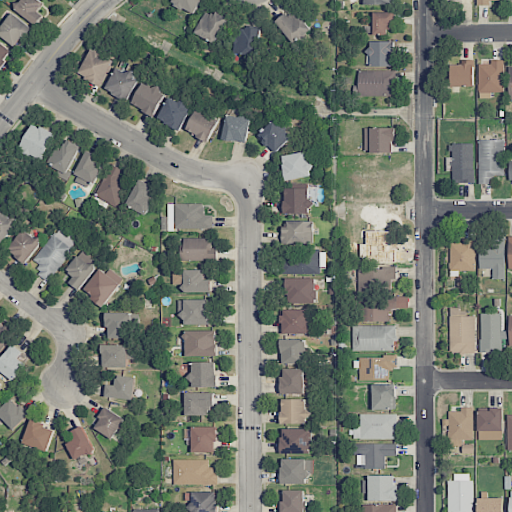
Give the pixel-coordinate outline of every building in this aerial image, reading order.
[(21,0),(15,9),(36,25),(43,16),(38,11),(44,4),(39,0),(21,0)] [(194,15),(201,0),(173,0),(172,3),(194,15)] [(275,22),(295,44),(310,30),(291,8),(275,22)] [(196,35),(217,43),(227,18),(205,10),(196,35)] [(373,35),(387,35),(387,26),(395,25),(394,12),(373,13),(373,35)] [(0,35),(17,48),(32,27),(12,13),(0,29),(0,35)] [(236,28),(235,58),(259,59),(260,29),(236,28)] [(0,67),(13,52),(0,41),(0,67)] [(394,66),(394,41),(369,42),(370,67),(394,66)] [(92,48),(79,75),(102,86),(115,59),(92,48)] [(474,87),(474,60),(463,60),(463,66),(451,65),(451,87),(474,87)] [(504,93),(504,60),(490,60),(490,65),(479,65),(478,93),(504,93)] [(116,67),(106,91),(129,101),(139,77),(116,67)] [(395,71),(359,71),(359,86),(354,86),(354,96),(395,96),(395,71)] [(154,116),(166,94),(144,83),(132,104),(154,116)] [(158,120),(180,130),(191,107),(169,97),(158,120)] [(209,142),(219,118),(197,108),(186,131),(209,142)] [(223,139),(248,142),(250,119),(226,116),(223,139)] [(258,136),(274,154),(292,138),(275,120),(258,136)] [(57,135),(34,123),(20,149),(43,161),(57,135)] [(394,152),(394,128),(365,128),(365,152),(394,152)] [(82,147),(68,139),(62,150),(58,148),(49,164),(67,174),(82,147)] [(504,140),(479,140),(480,184),(492,184),(492,176),(504,175),(504,140)] [(473,144),(452,144),(453,183),(474,182),(473,144)] [(97,164),(99,156),(86,151),(74,182),(92,189),(102,166),(97,164)] [(286,181),(311,176),(307,152),(282,156),(286,181)] [(118,205),(131,174),(111,165),(98,197),(118,205)] [(147,216),(159,189),(139,179),(126,206),(147,216)] [(310,188),(284,189),(284,214),(310,214),(310,188)] [(213,215),(205,215),(204,203),(168,204),(168,217),(162,217),(162,230),(213,229),(213,215)] [(4,214),(0,210),(0,242),(21,219),(9,208),(4,214)] [(313,221),(283,221),(283,243),(312,244),(313,221)] [(34,261),(42,266),(36,273),(48,282),(79,240),(60,225),(34,261)] [(25,264),(41,244),(24,230),(8,249),(25,264)] [(183,239),(183,261),(212,260),(211,238),(183,239)] [(450,270),(474,271),(475,239),(462,238),(462,243),(450,242),(450,270)] [(505,239),(489,239),(489,247),(480,247),(479,269),(492,269),(492,279),(504,279),(505,239)] [(74,277),(69,283),(79,290),(99,266),(81,252),(66,271),(74,277)] [(358,269),(358,289),(395,288),(395,268),(358,269)] [(102,307),(120,285),(102,269),(83,291),(102,307)] [(211,292),(211,280),(204,280),(204,270),(184,270),(184,293),(211,292)] [(316,278),(286,279),(286,303),(317,303),(316,278)] [(389,322),(389,308),(408,308),(408,300),(362,298),(362,321),(389,322)] [(209,325),(210,300),(184,299),(183,324),(209,325)] [(450,353),(475,354),(476,317),(466,316),(467,309),(451,309),(450,353)] [(309,310),(282,310),(282,334),(310,334),(309,310)] [(131,338),(132,313),(108,313),(107,338),(131,338)] [(503,314),(481,313),(481,352),(501,353),(502,338),(503,339),(503,314)] [(395,325),(353,325),(352,351),(395,351),(395,325)] [(0,351),(12,334),(0,326),(0,351)] [(216,330),(185,331),(186,357),(217,356),(216,330)] [(283,364),(306,363),(305,338),(282,339),(283,364)] [(18,359),(22,352),(12,345),(0,361),(0,370),(14,381),(25,364),(18,359)] [(103,345),(102,367),(127,368),(128,346),(103,345)] [(359,357),(360,380),(389,380),(389,369),(397,369),(397,357),(359,357)] [(217,362),(183,362),(183,378),(192,378),(192,387),(217,387),(217,362)] [(304,368),(281,368),(281,395),(304,394),(304,368)] [(106,384),(105,397),(133,400),(135,378),(117,376),(116,385),(106,384)] [(396,384),(372,385),(373,410),(396,410),(396,384)] [(185,416),(213,416),(214,393),(185,392),(185,416)] [(0,409),(0,416),(13,430),(29,415),(13,398),(0,409)] [(281,424),(307,424),(308,399),(281,399),(281,424)] [(125,419),(107,407),(94,427),(113,439),(125,419)] [(474,408),(460,407),(460,411),(448,411),(448,419),(443,419),(442,426),(450,426),(449,446),(462,446),(462,440),(473,440),(474,408)] [(503,408),(491,408),(491,412),(479,411),(478,439),(502,440),(503,408)] [(396,414),(360,414),(361,426),(354,427),(354,439),(396,439),(396,414)] [(22,444),(46,453),(55,429),(31,420),(22,444)] [(94,450),(83,426),(72,431),(75,439),(66,443),(74,460),(94,450)] [(192,427),(193,452),(217,452),(216,426),(192,427)] [(310,428),(281,429),(281,454),(311,454),(310,428)] [(385,469),(385,456),(397,456),(397,444),(355,444),(355,456),(365,456),(365,469),(385,469)] [(217,485),(218,469),(209,469),(209,460),(174,459),(174,484),(217,485)] [(281,484),(306,484),(306,474),(312,475),(313,459),(281,459),(281,484)] [(395,476),(369,475),(368,501),(397,501),(398,485),(394,485),(395,476)] [(473,511),(474,481),(448,481),(448,511),(473,511)] [(304,511),(304,490),(284,490),(284,502),(281,502),(280,511),(304,511)] [(217,511),(217,492),(191,492),(191,511),(217,511)] [(502,511),(503,498),(479,498),(478,511),(502,511)]
